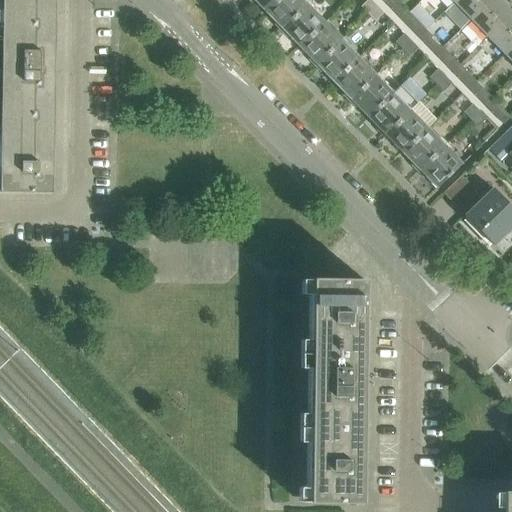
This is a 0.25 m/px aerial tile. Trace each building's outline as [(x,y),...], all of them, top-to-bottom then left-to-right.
[(1,0),(1,38),(22,39),(22,26),(53,26),(53,0),(1,0)] [(251,0),(264,13),(277,0),(251,0)] [(281,31),(306,6),(299,0),(277,0),(264,13),(281,31)] [(367,15),(376,6),(370,0),(367,0),(361,8),(367,15)] [(469,21),(491,0),(456,0),(453,4),(469,21)] [(486,39),(510,15),(495,0),(491,0),(469,21),(486,39)] [(409,13),(398,2),(390,9),(401,20),(409,13)] [(298,48),(323,24),(306,6),(281,31),(298,48)] [(374,22),(383,13),(376,6),(367,15),(374,22)] [(503,56),(511,46),(511,17),(510,15),(486,39),(503,56)] [(426,30),(414,19),(407,26),(418,38),(426,30)] [(316,66),(340,42),(323,24),(298,48),(316,66)] [(52,117),(53,26),(22,26),(22,39),(1,38),(0,106),(0,129),(21,129),(21,116),(52,117)] [(402,50),(411,42),(404,35),(395,43),(402,50)] [(442,47),(431,36),(424,43),(435,55),(442,47)] [(333,84),(357,59),(340,42),(316,66),(333,84)] [(409,57),(418,49),(411,42),(402,50),(409,57)] [(511,65),(511,46),(503,56),(511,65)] [(459,65),(448,53),(440,61),(451,72),(459,65)] [(350,101),(375,77),(357,59),(333,84),(350,101)] [(436,85),(445,77),(438,69),(429,78),(436,85)] [(476,82),(465,70),(457,78),(468,89),(476,82)] [(368,120),(392,95),(375,77),(350,101),(368,120)] [(443,92),(452,84),(445,77),(436,85),(443,92)] [(368,120),(384,137),(409,112),(418,104),(401,87),(392,95),(368,120)] [(492,99),(481,88),(474,95),(485,106),(492,99)] [(384,137),(401,154),(426,130),(436,120),(419,103),(418,104),(409,112),(384,137)] [(471,121),(479,112),(472,105),(463,113),(471,121)] [(509,116),(498,105),(490,112),(502,124),(509,116)] [(477,128),(486,119),(479,112),(471,121),(477,128)] [(0,193),(51,194),(52,117),(21,116),(21,129),(0,129),(0,193)] [(511,125),(488,149),(500,162),(507,156),(511,161),(511,125)] [(418,172),(443,147),(426,130),(401,154),(418,172)] [(435,189),(460,165),(443,147),(418,172),(435,189)] [(460,211),(478,193),(461,176),(443,194),(460,211)] [(511,224),(511,211),(492,190),(479,203),(480,204),(465,218),(491,245),(511,224)] [(363,355),(365,281),(312,281),(311,355),(363,355)] [(362,429),(363,355),(311,355),(310,429),(362,429)] [(361,503),(362,429),(310,429),(309,503),(361,503)]
